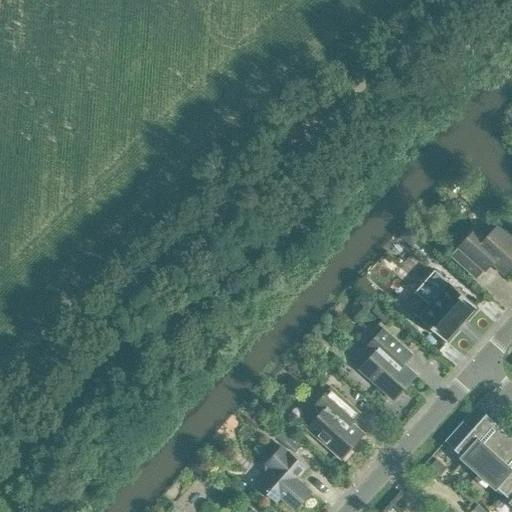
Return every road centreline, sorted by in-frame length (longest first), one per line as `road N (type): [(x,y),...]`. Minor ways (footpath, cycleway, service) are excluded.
road 1 (unclassified): [(0,448),(88,349),(466,0)]
road 2 (residential): [(350,511),(478,370)]
